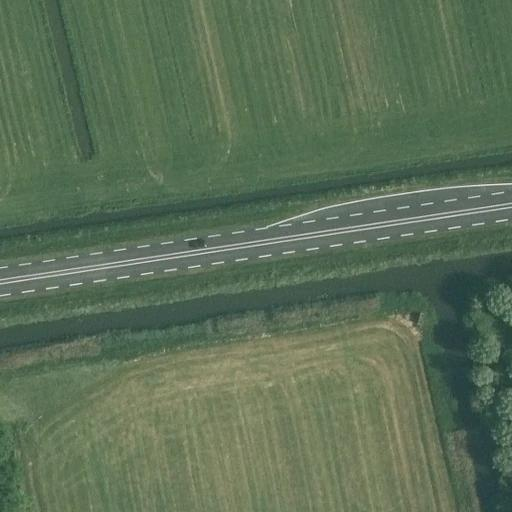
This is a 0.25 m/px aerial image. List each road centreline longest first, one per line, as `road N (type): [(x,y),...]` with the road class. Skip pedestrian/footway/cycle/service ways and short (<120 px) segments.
road 1 (primary): [(0,280),(511,205)]
road 2 (unclassified): [(15,0),(33,81),(0,97)]
